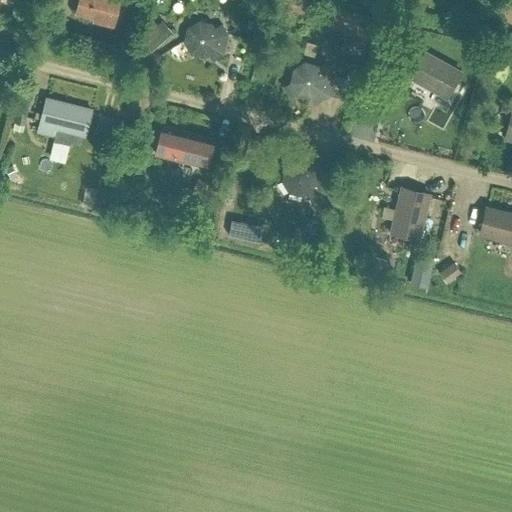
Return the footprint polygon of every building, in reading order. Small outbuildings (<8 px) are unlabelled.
[(79,0),(76,15),(95,20),(94,24),(113,28),(119,0),(79,0)] [(198,20),(187,27),(184,40),(191,51),(204,55),(208,52),(213,59),(222,53),(227,34),(221,24),(214,28),(212,23),(198,20)] [(147,39),(165,59),(184,43),(166,23),(147,39)] [(426,51),(418,64),(405,57),(398,69),(446,96),(461,70),(426,51)] [(328,94),(333,75),(327,66),(320,70),(317,65),(304,62),(293,68),(290,81),(297,93),(310,96),(315,93),(319,100),(328,94)] [(382,92),(386,64),(373,63),(369,91),(382,92)] [(93,108),(46,97),(40,122),(38,132),(54,136),(56,126),(86,134),(93,108)] [(27,107),(17,104),(13,121),(23,124),(27,107)] [(163,127),(157,151),(190,159),(191,155),(211,160),(216,140),(163,127)] [(52,142),(45,181),(58,183),(63,158),(74,160),(77,147),(52,142)] [(285,166),(282,179),(288,190),(301,193),(306,191),(314,203),(323,198),(319,192),(324,173),(319,163),(312,168),(309,163),(296,160),(285,166)] [(430,226),(423,224),(430,193),(402,186),(391,231),(419,238),(434,242),(437,231),(438,228),(430,226)] [(511,215),(489,209),(483,230),(511,237),(511,215)] [(411,269),(407,283),(426,288),(430,274),(419,271),(411,269)]
